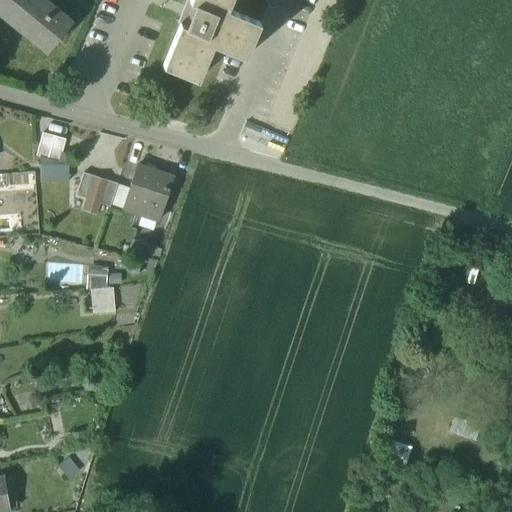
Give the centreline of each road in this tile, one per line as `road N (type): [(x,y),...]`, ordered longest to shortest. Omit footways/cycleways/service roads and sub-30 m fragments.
road 1 (residential): [(0,95),(281,168)]
road 2 (track): [(281,168),(511,229)]
